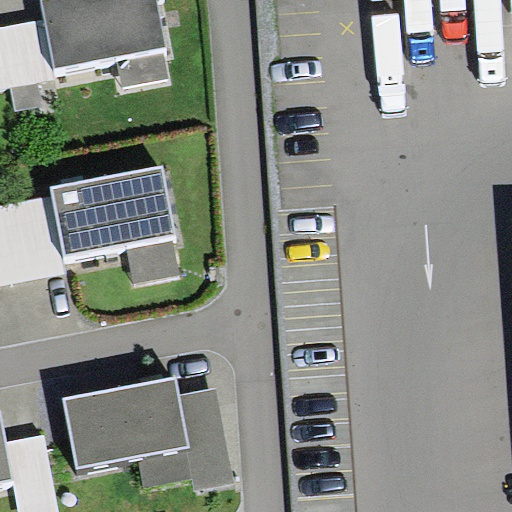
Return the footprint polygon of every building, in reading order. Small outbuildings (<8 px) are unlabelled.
[(69,0),(61,2),(42,5),(45,19),(55,77),(119,64),(123,88),(172,79),(157,0),(69,0)] [(45,19),(0,28),(0,88),(11,86),(15,111),(60,101),(45,19)] [(55,194),(68,262),(130,252),(135,278),(184,270),(167,172),(55,194)] [(68,262),(55,194),(3,207),(17,283),(70,275),(68,262)] [(0,207),(0,286),(17,283),(3,207),(0,207)] [(218,278),(207,280),(208,301),(219,299),(218,278)] [(180,382),(63,405),(77,474),(140,462),(145,492),(190,483),(192,492),(237,483),(218,387),(182,394),(180,382)] [(58,511),(42,436),(5,444),(0,422),(0,493),(13,490),(17,511),(58,511)]
